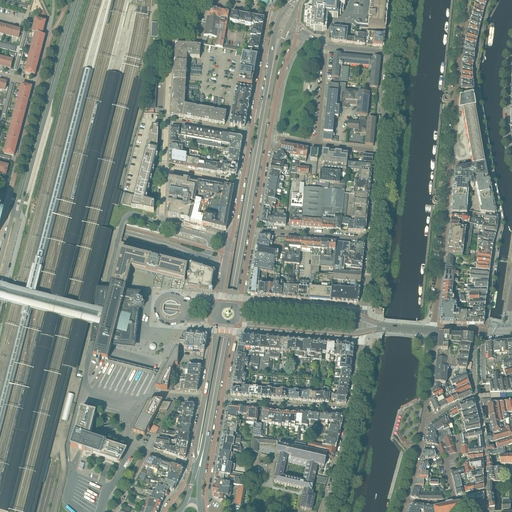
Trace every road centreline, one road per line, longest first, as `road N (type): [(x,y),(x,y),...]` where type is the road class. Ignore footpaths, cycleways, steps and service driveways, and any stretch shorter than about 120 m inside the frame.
road 1 (tertiary): [(204,445),(264,107)]
road 2 (secondary): [(0,286),(81,0)]
road 3 (secondary): [(74,0),(0,262)]
road 4 (tertiary): [(202,257),(0,201)]
road 5 (residential): [(486,330),(500,223),(488,158)]
road 6 (residential): [(449,165),(466,0)]
road 7 (residential): [(434,330),(449,165)]
road 8 (residential): [(488,158),(475,66),(491,0)]
road 9 (residential): [(485,490),(476,397),(425,416)]
road 10 (residential): [(221,400),(352,411)]
road 11 (residential): [(235,323),(363,330)]
road 12 (residential): [(365,319),(238,305)]
road 13 (residential): [(146,451),(126,431),(144,399),(204,398)]
road 14 (residential): [(165,121),(171,0)]
